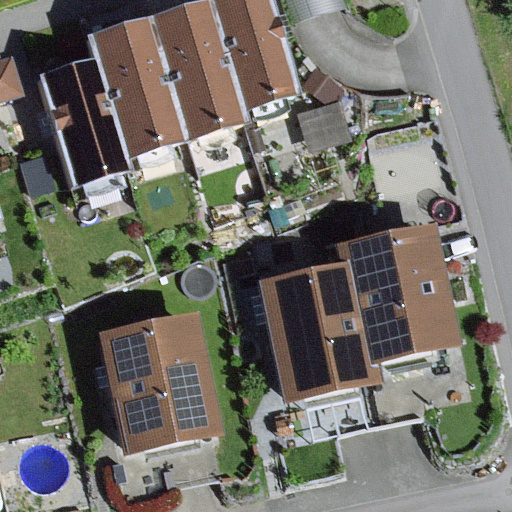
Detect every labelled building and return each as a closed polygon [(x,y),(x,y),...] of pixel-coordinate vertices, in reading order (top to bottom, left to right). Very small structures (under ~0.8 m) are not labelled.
[(211,0),(207,0),(150,18),(188,144),(248,126),(245,114),(211,0)] [(272,0),(211,0),(245,114),(302,98),(272,0)] [(94,61),(125,162),(188,144),(150,18),(87,39),(94,61)] [(12,60),(0,63),(0,105),(24,98),(12,60)] [(94,61),(36,78),(69,192),(129,174),(125,162),(94,61)] [(55,193),(44,159),(8,171),(20,204),(55,193)] [(334,246),(340,265),(350,263),(370,368),(380,366),(462,349),(437,226),(334,246)] [(350,263),(340,265),(259,284),(283,407),(384,387),(380,366),(370,368),(350,263)] [(224,439),(198,314),(97,335),(124,459),(224,439)]
